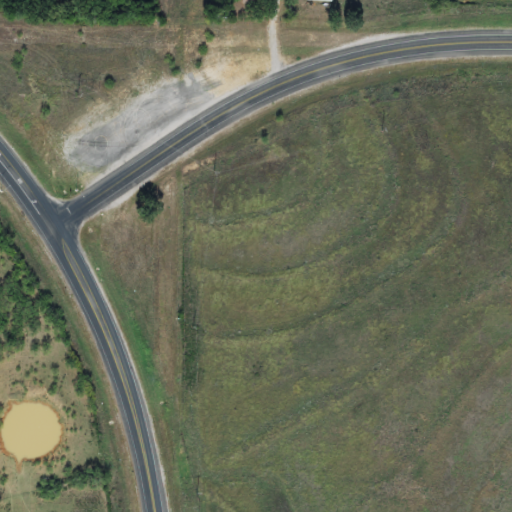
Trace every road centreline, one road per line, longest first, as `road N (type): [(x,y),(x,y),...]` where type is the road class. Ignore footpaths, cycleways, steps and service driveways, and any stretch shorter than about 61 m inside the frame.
road 1 (tertiary): [(55,234),(268,93),(358,61),(511,44)]
road 2 (secondary): [(55,234),(97,307),(133,397),(153,511)]
